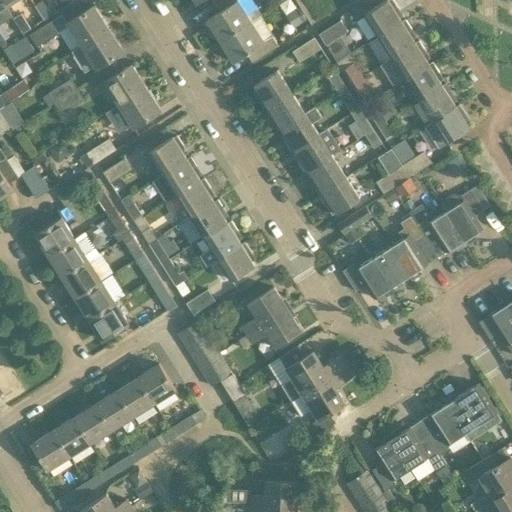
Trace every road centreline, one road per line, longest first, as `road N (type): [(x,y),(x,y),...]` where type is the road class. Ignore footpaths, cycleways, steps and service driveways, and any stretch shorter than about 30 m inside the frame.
road 1 (residential): [(146,0),(300,244),(305,277)]
road 2 (residential): [(0,232),(88,365),(0,425)]
road 3 (unknown): [(88,365),(144,332),(168,335),(204,385),(197,430),(154,469)]
road 4 (residential): [(305,277),(332,320),(391,345),(413,379)]
road 5 (residential): [(430,0),(505,117)]
road 6 (residential): [(470,339),(446,299),(511,255)]
